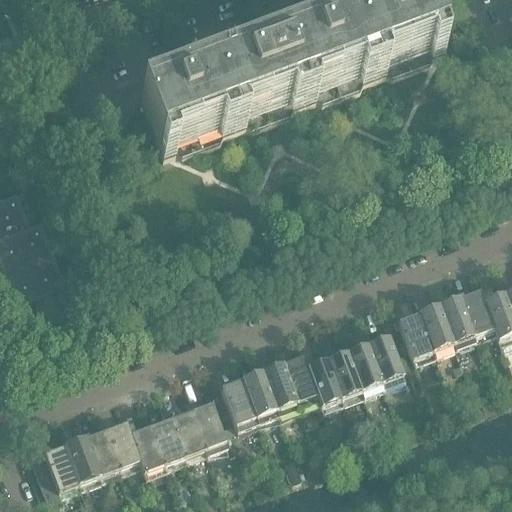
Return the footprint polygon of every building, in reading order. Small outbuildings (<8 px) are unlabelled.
[(391,6),(364,16),(366,21),(345,29),(367,89),(385,83),(391,86),(429,71),(432,65),(444,61),(422,0),(393,11),(391,6)] [(294,42),(296,47),(274,56),(297,116),(315,109),(321,112),(359,98),(362,91),(367,89),(345,29),(323,38),(321,32),(294,42)] [(226,74),(204,82),(227,142),(245,135),(251,138),(289,124),(292,118),(297,116),(274,56),(253,64),(251,58),(224,68),(226,74)] [(156,100),(139,106),(162,166),(175,162),(181,164),(219,150),(222,144),(227,142),(204,82),(183,90),(181,85),(154,95),(156,100)] [(16,202),(0,208),(0,269),(16,312),(62,294),(39,232),(28,236),(16,202)] [(502,299),(501,299),(503,304),(503,303),(511,326),(511,294),(502,299)] [(482,306),(481,307),(493,338),(499,355),(500,359),(511,354),(511,326),(503,303),(503,304),(501,299),(482,306)] [(479,300),(459,307),(473,345),(493,338),(481,307),(482,306),(479,300)] [(459,307),(438,315),(453,353),(454,358),(475,350),(473,345),(459,307)] [(438,315),(418,323),(432,361),(453,353),(438,315)] [(418,323),(397,330),(411,368),(432,361),(418,323)] [(388,347),(367,355),(381,393),(383,397),(404,390),(402,385),(388,347)] [(367,355),(347,362),(361,400),(363,405),(383,397),(381,393),(367,355)] [(347,362),(327,370),(341,408),(361,400),(347,362)] [(302,366),(282,374),(298,417),(317,409),(316,404),(306,377),(307,377),(302,366)] [(307,377),(306,377),(316,404),(317,409),(320,416),(322,421),(343,413),(341,408),(327,370),(307,377)] [(282,374),(261,381),(278,424),(298,417),(282,374)] [(261,381),(241,389),(257,432),(278,424),(261,381)] [(241,389),(220,397),(236,440),(257,432),(241,389)] [(211,413),(190,421),(204,459),(206,464),(227,456),(225,451),(211,413)] [(190,421),(170,428),(184,467),(204,459),(190,421)] [(170,428),(150,436),(164,474),(184,467),(170,428)] [(125,432),(105,440),(119,478),(139,471),(129,444),(130,444),(125,432)] [(129,444),(139,471),(143,482),(164,474),(150,436),(130,444),(129,444)] [(105,440),(84,448),(99,486),(119,478),(105,440)] [(84,448),(64,455),(78,493),(99,486),(84,448)] [(63,511),(59,501),(78,493),(64,455),(30,468),(46,511),(63,511)]
